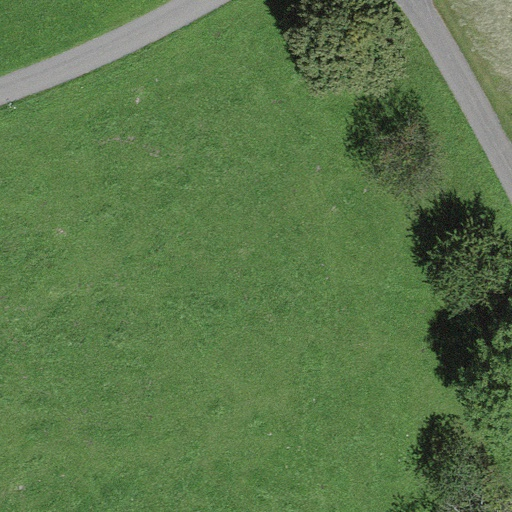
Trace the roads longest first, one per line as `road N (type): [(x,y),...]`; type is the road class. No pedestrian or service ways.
road 1 (unclassified): [(0,94),(146,35),(205,0)]
road 2 (track): [(411,0),(428,16),(511,175)]
